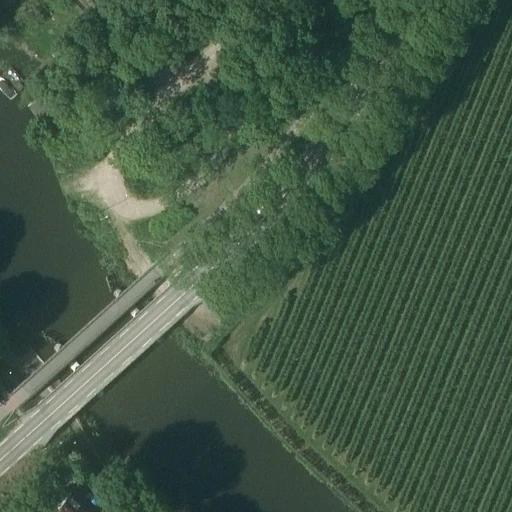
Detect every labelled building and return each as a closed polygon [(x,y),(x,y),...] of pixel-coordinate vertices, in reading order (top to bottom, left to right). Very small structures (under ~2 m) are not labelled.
[(113,299),(128,317),(134,312),(118,294),(113,299)] [(131,319),(159,350),(161,350),(164,346),(164,345),(136,314),(134,314),(130,318),(131,319)] [(53,352),(69,371),(74,365),(59,347),(53,352)] [(71,372),(98,405),(100,405),(104,400),(104,399),(77,368),(75,368),(71,371),(71,372)] [(88,511),(70,494),(52,511),(88,511)]
